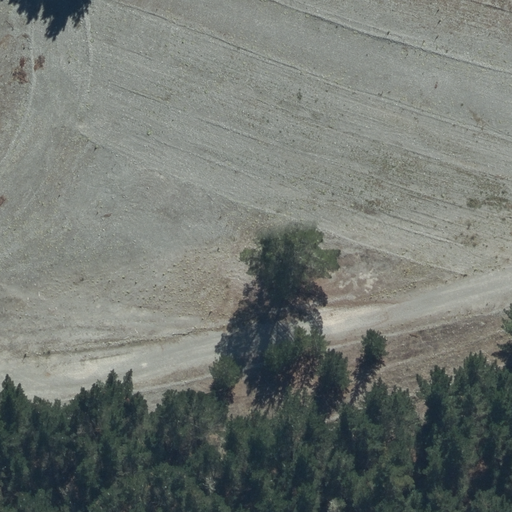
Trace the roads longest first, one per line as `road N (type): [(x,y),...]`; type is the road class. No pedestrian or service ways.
road 1 (unclassified): [(511,280),(464,300),(253,344),(0,384)]
road 2 (track): [(233,26),(104,221),(0,289)]
road 3 (unclassified): [(169,0),(233,26),(511,104)]
